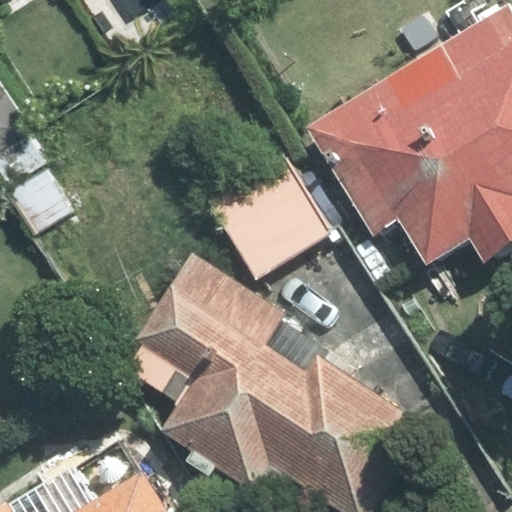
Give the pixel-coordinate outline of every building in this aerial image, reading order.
[(511,11),(300,136),(405,313),(511,250),(511,11)] [(0,75),(0,148),(24,134),(32,129),(0,75)] [(76,214),(24,134),(0,148),(0,181),(38,239),(76,214)] [(283,162),(203,206),(254,287),(330,244),(283,162)] [(381,511),(437,428),(193,266),(101,404),(259,509),(278,481),(325,511),(381,511)] [(159,511),(122,448),(11,511),(159,511)]
